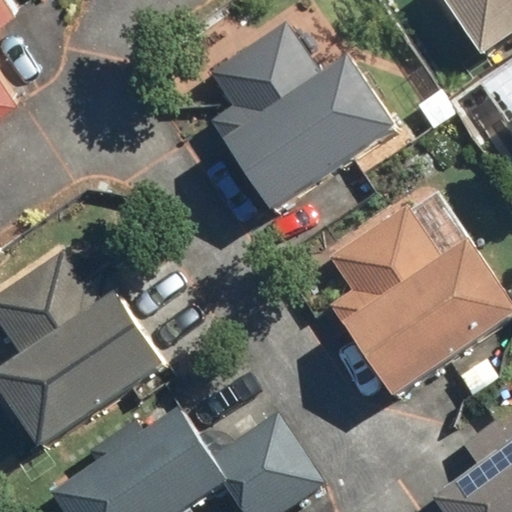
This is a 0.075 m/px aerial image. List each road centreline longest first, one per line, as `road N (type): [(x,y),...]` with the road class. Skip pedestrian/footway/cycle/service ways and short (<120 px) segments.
road 1 (residential): [(377,468),(162,155),(76,117)]
road 2 (residential): [(76,117),(97,49),(148,0)]
